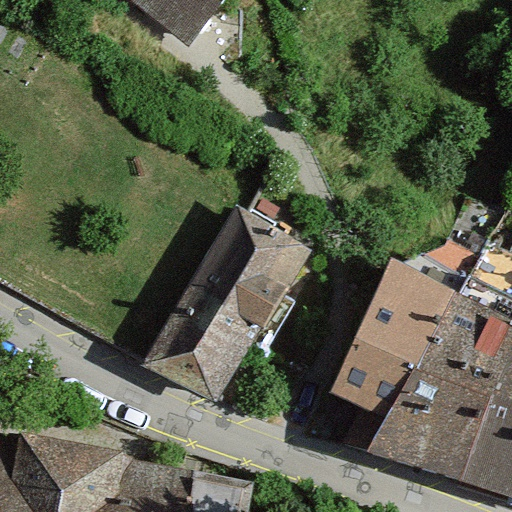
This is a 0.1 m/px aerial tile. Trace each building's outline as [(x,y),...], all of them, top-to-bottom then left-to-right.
[(210,14),(219,0),(134,0),(191,40),(210,14)] [(151,367),(211,400),(257,315),(297,241),(238,209),(151,367)] [(459,304),(390,271),(332,405),(387,432),(459,304)] [(459,304),(387,432),(369,468),(422,485),(511,511),(511,308),(471,287),(459,304)] [(180,475),(115,463),(0,439),(0,511),(196,511),(199,479),(180,475)]
